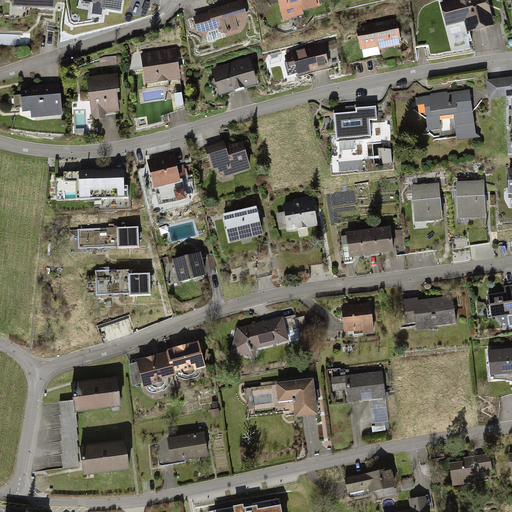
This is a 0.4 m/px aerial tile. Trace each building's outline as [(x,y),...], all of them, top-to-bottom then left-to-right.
[(60,0),(16,0),(16,8),(60,11),(60,0)] [(88,0),(88,3),(109,5),(109,10),(128,12),(129,0),(88,0)] [(247,0),(197,17),(207,48),(246,35),(254,19),(247,0)] [(323,0),(285,0),(291,19),(326,8),(323,0)] [(493,0),(455,0),(445,3),(451,28),(470,23),(473,33),(500,26),(493,0)] [(402,21),(364,29),(369,55),(408,47),(402,21)] [(336,69),(329,46),(291,56),(294,67),(303,65),(306,77),(336,69)] [(179,48),(144,56),(151,87),(185,79),(179,48)] [(255,58),(217,70),(226,98),(264,86),(255,58)] [(99,78),(91,79),(96,117),(127,111),(121,75),(99,78)] [(511,79),(493,83),(496,102),(511,99),(511,79)] [(35,92),(27,93),(29,115),(38,114),(39,122),(69,118),(65,84),(34,87),(35,92)] [(482,139),(475,90),(420,98),(421,108),(431,107),(434,133),(447,131),(445,118),(461,116),(464,141),(482,139)] [(363,113),(340,115),(342,143),(379,140),(378,123),(386,123),(385,107),(363,108),(363,113)] [(228,142),(208,149),(214,169),(228,176),(250,169),(242,144),(230,148),(228,142)] [(384,147),(385,161),(394,160),(394,147),(384,147)] [(188,151),(149,162),(160,204),(187,197),(182,179),(180,179),(175,164),(191,160),(188,151)] [(124,171),(65,172),(65,180),(81,180),(81,199),(129,198),(129,185),(124,185),(124,171)] [(489,181),(461,183),(464,222),(493,220),(489,181)] [(444,184),(416,187),(421,225),(449,222),(444,184)] [(319,199),(286,206),(292,232),(324,226),(319,199)] [(262,208),(230,217),(237,245),(269,236),(262,208)] [(376,229),(379,252),(393,250),(390,227),(376,229)] [(140,228),(118,229),(119,248),(119,250),(141,249),(140,228)] [(118,229),(79,230),(80,250),(119,248),(118,229)] [(379,252),(376,229),(361,231),(364,254),(379,252)] [(364,254),(361,231),(348,233),(351,256),(364,254)] [(208,254),(178,262),(184,285),(214,278),(208,254)] [(131,271),(97,272),(98,296),(131,295),(131,276),(131,271)] [(152,275),(131,276),(131,295),(131,298),(152,297),(152,275)] [(509,294),(495,297),(499,319),(511,316),(511,287),(508,288),(509,294)] [(422,299),(407,301),(410,325),(421,324),(422,331),(460,327),(456,298),(423,302),(422,299)] [(376,304),(346,307),(349,333),(368,331),(368,336),(379,335),(376,304)] [(286,317),(240,329),(235,353),(260,359),(263,350),(292,343),(286,317)] [(205,364),(199,342),(168,350),(169,352),(174,372),(205,364)] [(511,375),(511,350),(490,352),(492,377),(511,375)] [(174,372),(169,352),(137,360),(143,384),(175,376),(174,372)] [(386,370),(335,378),(337,392),(351,390),(353,403),(390,398),(386,370)] [(122,378),(79,384),(83,413),(127,407),(122,378)] [(319,378),(280,384),(283,402),(300,400),(303,420),(325,417),(319,378)] [(76,401),(61,402),(67,469),(83,468),(76,401)] [(208,432),(171,438),(175,461),(212,455),(208,432)] [(132,441),(86,448),(91,476),(136,469),(132,441)] [(468,461),(453,464),(457,488),(487,484),(486,475),(499,474),(496,454),(468,459),(468,461)] [(397,469),(350,479),(353,495),(374,491),(376,501),(403,496),(397,469)] [(413,511),(408,511),(429,511),(427,498),(411,501),(413,511)] [(282,511),(280,500),(217,511),(282,511)]
